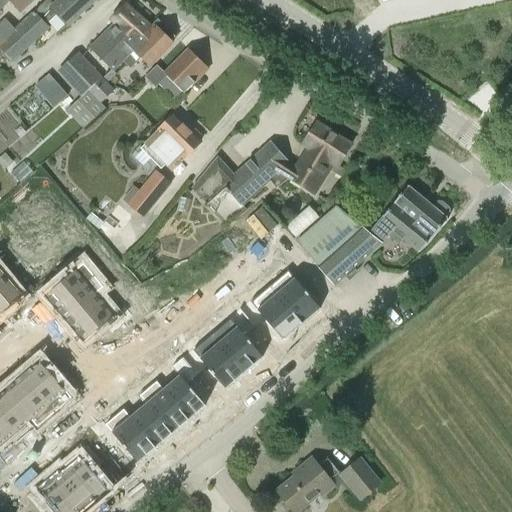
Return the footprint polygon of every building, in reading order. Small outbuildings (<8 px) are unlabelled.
[(10,0),(21,11),(32,0),(0,0),(0,8),(8,0),(10,0)] [(14,30),(0,42),(0,50),(12,63),(13,62),(49,28),(45,23),(56,13),(67,25),(94,0),(45,0),(15,28),(14,30)] [(148,27),(124,5),(110,20),(114,24),(89,48),(113,72),(123,62),(132,52),(136,47),(133,44),(148,27)] [(5,20),(0,23),(0,42),(14,30),(5,20)] [(132,52),(123,62),(130,68),(139,58),(148,67),(171,42),(169,40),(173,36),(163,27),(159,31),(153,25),(150,29),(148,27),(133,44),(136,47),(132,52)] [(187,50),(165,73),(157,65),(144,78),(155,89),(167,77),(183,93),(207,69),(187,50)] [(100,77),(99,76),(76,52),(55,70),(79,95),(82,95),(100,77)] [(82,95),(79,95),(82,98),(67,111),(83,128),(104,108),(100,105),(114,92),(107,84),(116,75),(112,71),(102,80),(100,77),(82,95)] [(51,79),(38,89),(49,102),(62,91),(51,79)] [(200,142),(173,115),(144,144),(155,154),(150,159),(159,168),(164,164),(171,171),(200,142)] [(265,198),(257,189),(277,171),(314,194),(332,163),(337,166),(351,144),(317,123),(303,146),(307,148),(295,168),(286,163),(269,143),(232,176),(217,158),(192,189),(227,227),(265,198)] [(4,154),(0,158),(0,164),(5,170),(12,164),(4,154)] [(156,171),(126,207),(142,220),(172,185),(156,171)] [(48,175),(36,186),(67,222),(79,212),(48,175)] [(381,220),(373,231),(384,239),(388,234),(392,237),(396,233),(419,252),(448,218),(445,216),(449,211),(448,205),(442,201),(438,201),(433,206),(407,186),(380,219),(381,220)] [(102,226),(113,234),(129,212),(119,204),(102,226)] [(297,237),(321,216),(311,205),(287,225),(297,237)] [(296,242),(318,266),(334,285),(381,243),(336,207),(296,242)] [(65,280),(45,296),(64,319),(95,293),(76,271),(87,262),(78,252),(57,270),(65,280)] [(0,315),(22,297),(21,296),(20,297),(4,278),(14,270),(0,253),(0,315)] [(294,279),(275,295),(301,325),(320,310),(294,279)] [(95,293),(64,319),(84,342),(103,325),(111,335),(133,317),(124,306),(113,316),(95,293)] [(249,301),(239,310),(254,328),(265,320),(283,341),(301,325),(275,295),(257,310),(249,301)] [(236,328),(218,343),(244,374),(262,358),(244,337),(254,328),(239,310),(229,319),(236,328)] [(192,349),(181,358),(197,377),(207,368),(225,389),(244,374),(218,343),(200,359),(192,349)] [(131,354),(122,362),(127,368),(136,360),(131,354)] [(179,376),(162,390),(188,421),(205,407),(187,385),(197,377),(181,358),(171,367),(179,376)] [(39,361),(22,375),(48,406),(65,392),(74,403),(84,394),(66,373),(57,381),(39,361)] [(22,375),(6,389),(32,420),(48,406),(22,375)] [(111,379),(102,387),(107,393),(116,385),(111,379)] [(6,389),(0,393),(0,415),(15,434),(32,420),(6,389)] [(162,390),(145,404),(171,435),(188,421),(162,390)] [(145,404),(129,418),(155,449),(171,435),(145,404)] [(0,415),(0,446),(15,434),(0,415)] [(104,423),(94,432),(109,451),(119,442),(137,463),(155,449),(129,418),(112,433),(104,423)] [(69,430),(59,438),(65,444),(74,437),(69,430)] [(41,446),(32,454),(37,460),(46,452),(41,446)] [(79,457),(59,474),(88,508),(108,491),(92,473),(102,464),(87,446),(76,454),(79,457)] [(32,454),(23,461),(28,468),(37,460),(32,454)] [(334,486),(317,466),(311,458),(299,468),(301,471),(276,491),(293,511),(297,511),(320,494),(322,496),(334,486)] [(360,459),(342,474),(340,475),(361,499),(380,483),(360,459)] [(37,488),(26,497),(39,511),(45,511),(52,507),(56,511),(83,511),(88,508),(59,474),(39,491),(37,488)] [(14,511),(7,503),(0,509),(0,510),(1,511),(14,511)]
